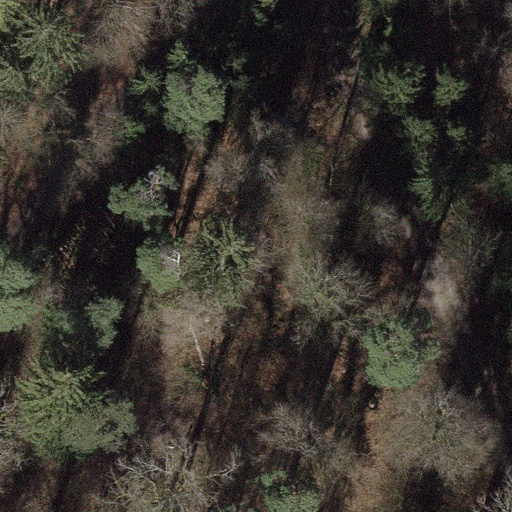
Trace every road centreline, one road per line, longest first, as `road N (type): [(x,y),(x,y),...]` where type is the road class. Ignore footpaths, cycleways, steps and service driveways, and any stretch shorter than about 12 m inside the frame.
road 1 (track): [(320,0),(511,426)]
road 2 (track): [(0,256),(226,0)]
